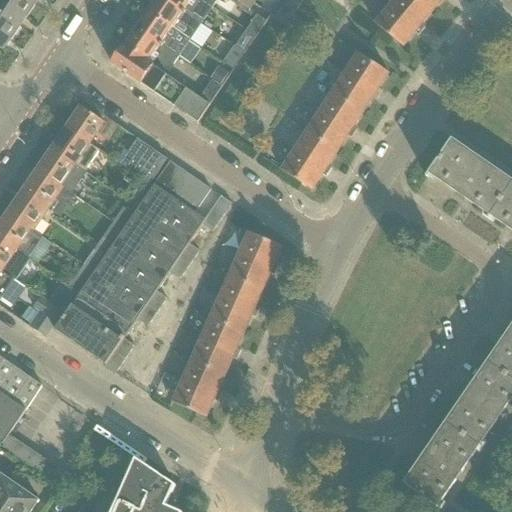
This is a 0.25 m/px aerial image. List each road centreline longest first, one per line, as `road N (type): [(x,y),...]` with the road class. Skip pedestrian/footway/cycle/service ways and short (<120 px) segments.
road 1 (residential): [(341,248),(58,61)]
road 2 (residential): [(270,440),(420,431),(511,301)]
road 3 (residential): [(245,493),(0,333)]
road 4 (residential): [(387,181),(461,60),(511,1)]
road 5 (residential): [(270,440),(341,248)]
road 6 (residential): [(511,269),(387,181)]
